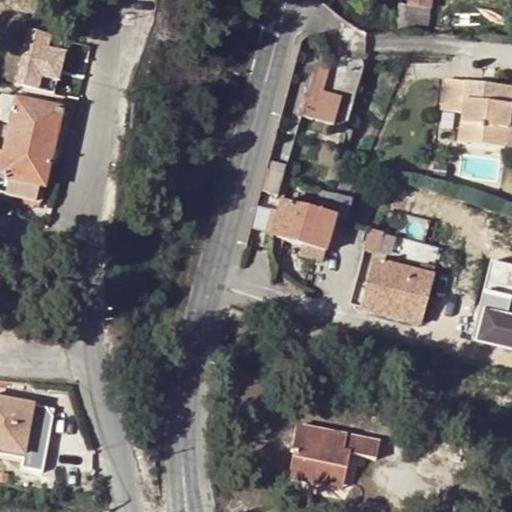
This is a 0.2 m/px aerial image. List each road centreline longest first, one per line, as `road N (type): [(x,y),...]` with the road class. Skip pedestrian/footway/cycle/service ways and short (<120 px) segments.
road 1 (tertiary): [(187,481),(202,325),(286,0)]
road 2 (unclassified): [(67,256),(110,0)]
road 3 (unclassified): [(124,511),(89,367)]
